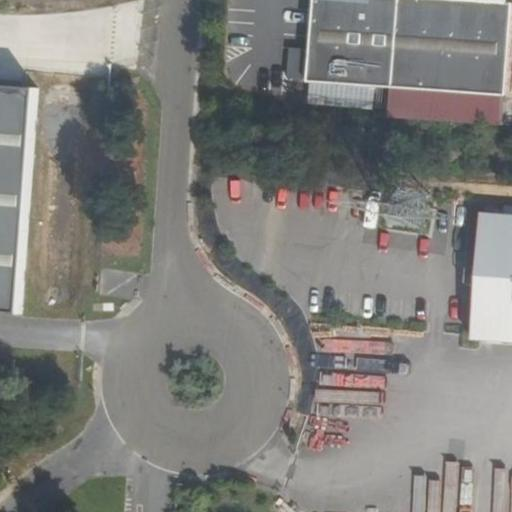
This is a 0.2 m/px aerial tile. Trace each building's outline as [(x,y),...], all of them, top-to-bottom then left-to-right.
[(511,0),(315,0),(312,80),(511,88),(511,0)] [(291,53),(289,81),(308,82),(310,54),(291,53)] [(0,313),(28,315),(41,86),(0,84),(0,313)] [(483,273),(479,329),(511,330),(511,203),(487,202),(484,258),(483,273)] [(483,273),(484,258),(473,257),(472,272),(483,273)] [(21,374),(21,361),(1,360),(0,373),(21,374)]
